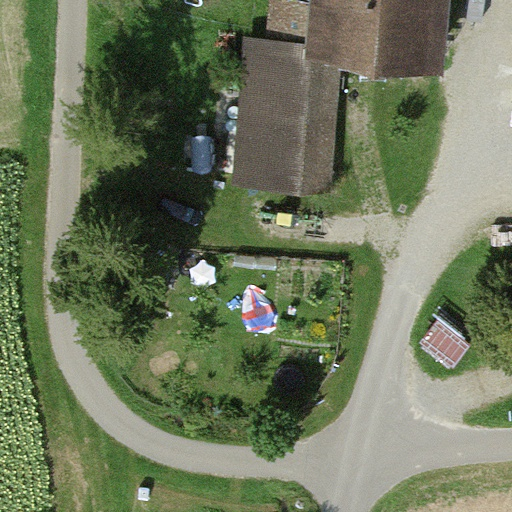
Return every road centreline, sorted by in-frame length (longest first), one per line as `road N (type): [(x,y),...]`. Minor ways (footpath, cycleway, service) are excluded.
road 1 (track): [(362,462),(255,464),(175,453),(100,400),(62,324),(79,0)]
road 2 (residential): [(349,511),(362,462),(511,442)]
